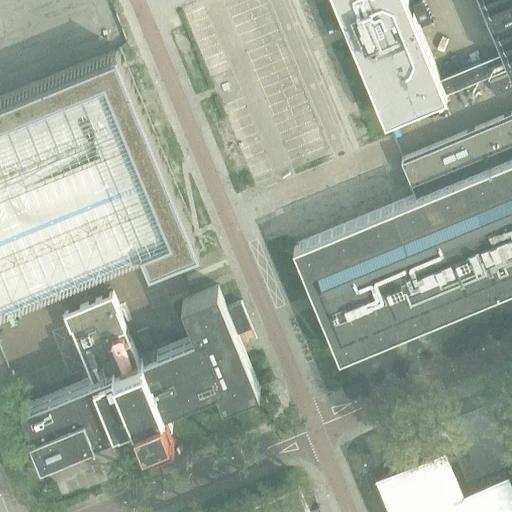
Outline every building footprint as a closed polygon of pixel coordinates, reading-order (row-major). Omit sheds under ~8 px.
[(0,0),(0,48),(2,55),(52,34),(37,0),(0,0)] [(336,0),(386,119),(447,93),(446,91),(510,64),(504,49),(440,76),(408,0),(336,0)] [(511,0),(484,0),(489,11),(504,49),(510,64),(511,67),(511,0)] [(117,51),(0,98),(0,306),(143,248),(150,267),(198,247),(192,234),(125,70),(124,67),(123,65),(118,52),(117,51)] [(511,77),(510,72),(490,81),(496,94),(511,86),(511,77)] [(404,157),(402,158),(417,194),(294,244),(314,293),(319,305),(340,355),(511,285),(511,286),(511,285),(511,112),(404,157)] [(218,285),(182,300),(183,302),(197,334),(144,355),(144,353),(142,354),(143,357),(140,359),(118,306),(119,306),(113,291),(65,310),(71,326),(73,325),(76,330),(75,331),(91,372),(93,371),(95,377),(93,377),(93,376),(24,404),(22,404),(44,457),(135,419),(135,421),(136,421),(142,435),(142,437),(144,436),(145,438),(149,436),(155,452),(174,444),(168,428),(172,426),(171,425),(173,424),(166,406),(218,385),(224,400),(223,400),(224,402),(261,387),(260,385),(259,385),(232,320),(247,314),(241,301),(227,307),(219,287),(218,285)] [(376,470),(377,472),(378,472),(381,477),(386,491),(384,493),(385,495),(387,494),(394,511),(511,511),(511,476),(509,469),(511,468),(510,466),(508,467),(466,484),(465,485),(465,483),(464,484),(463,484),(456,465),(457,465),(457,462),(455,463),(446,443),(448,443),(446,439),(443,440),(443,442),(423,450),(423,448),(420,450),(421,451),(401,459),(401,458),(398,459),(399,460),(379,468),(379,467),(377,468),(376,469),(376,470)] [(176,449),(170,452),(172,459),(179,456),(176,449)] [(297,480),(219,511),(321,511),(319,505),(309,509),(297,480)]
